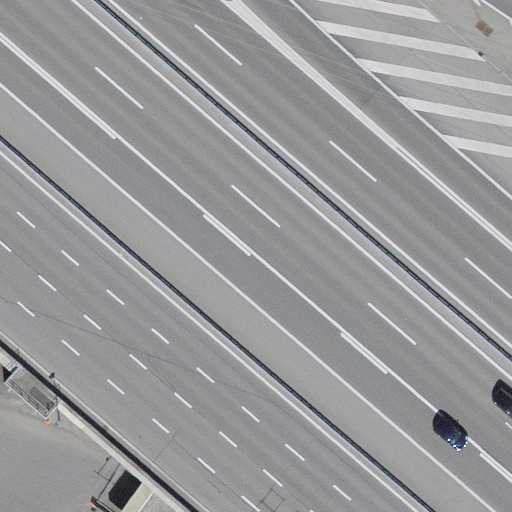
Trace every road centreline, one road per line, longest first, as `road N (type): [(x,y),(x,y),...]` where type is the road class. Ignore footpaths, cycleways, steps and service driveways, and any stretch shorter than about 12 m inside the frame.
road 1 (motorway): [(152,117),(511,427)]
road 2 (motorway): [(511,299),(166,0)]
road 3 (motorway): [(0,245),(309,511)]
road 4 (motorway): [(511,269),(263,0)]
road 5 (motorway): [(0,18),(152,117)]
road 6 (motorway): [(17,0),(152,117)]
